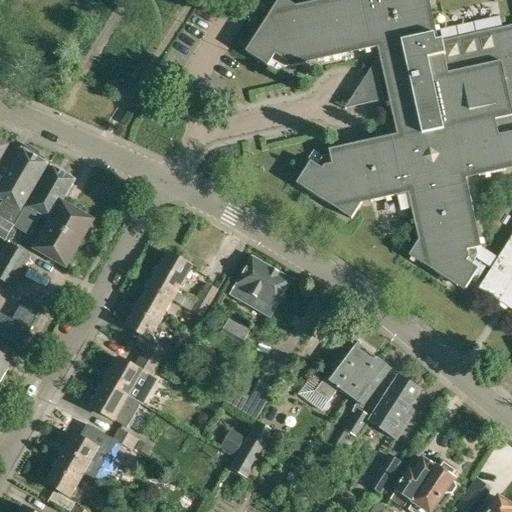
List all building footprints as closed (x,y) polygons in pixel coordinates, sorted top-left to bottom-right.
[(479,289),(511,310),(511,236),(498,258),(481,248),(466,180),(511,169),(511,24),(438,41),(428,0),(325,0),(295,7),(284,0),(278,0),(245,52),(267,67),(275,55),(287,63),(288,68),(377,48),(396,135),(328,150),(331,165),(324,166),(322,170),(310,162),(296,184),(351,219),(360,205),(408,194),(418,241),(409,256),(464,291),(478,269),(466,262),(468,258),(492,268),(479,289)] [(0,238),(5,242),(13,227),(26,206),(23,205),(47,164),(21,149),(0,184),(0,200),(2,201),(0,203),(0,238)] [(34,249),(65,267),(92,221),(61,203),(75,180),(51,166),(28,207),(26,206),(13,227),(29,236),(41,216),(50,221),(34,249)] [(0,252),(0,280),(12,288),(30,256),(6,242),(0,252)] [(155,274),(179,289),(192,267),(167,253),(155,274)] [(230,295),(270,318),(292,280),(252,257),(230,295)] [(139,301),(163,316),(179,289),(155,274),(139,301)] [(207,284),(197,300),(205,304),(209,307),(219,291),(207,284)] [(12,320),(0,313),(0,336),(19,347),(41,309),(24,299),(12,320)] [(205,304),(197,300),(190,313),(201,319),(209,307),(205,304)] [(139,356),(158,368),(168,351),(150,340),(163,316),(139,301),(125,326),(148,340),(139,356)] [(221,333),(242,345),(251,330),(229,317),(221,333)] [(180,340),(191,346),(197,336),(186,330),(180,340)] [(348,395),(376,358),(368,351),(367,348),(360,343),(357,344),(353,340),(314,392),(329,402),(339,388),(348,395)] [(0,382),(12,362),(0,354),(0,382)] [(104,381),(138,401),(150,380),(152,380),(158,368),(139,356),(133,367),(118,358),(104,381)] [(335,446),(346,453),(355,438),(356,438),(369,417),(359,411),(363,406),(391,370),(376,358),(348,395),(357,402),(353,407),(353,408),(352,412),(354,413),(343,429),(344,430),(335,446)] [(368,421),(396,440),(410,418),(405,414),(420,391),(398,376),(368,421)] [(225,403),(254,420),(273,389),(258,380),(249,396),(233,388),(225,403)] [(114,421),(127,428),(140,403),(138,402),(138,401),(104,381),(89,408),(114,422),(114,421)] [(156,385),(144,405),(151,409),(163,389),(156,385)] [(229,469),(247,479),(274,432),(256,422),(229,469)] [(119,428),(113,439),(133,451),(134,448),(139,440),(125,431),(119,428)] [(244,436),(231,428),(220,446),(234,454),(244,436)] [(74,434),(60,459),(84,473),(100,482),(105,473),(96,468),(105,453),(98,449),(74,434)] [(152,447),(139,440),(134,448),(147,455),(152,447)] [(367,486),(381,495),(401,463),(387,454),(367,486)] [(403,509),(408,511),(430,511),(443,494),(451,494),(456,487),(453,480),(454,479),(452,478),(457,470),(442,460),(437,468),(423,458),(414,472),(410,470),(395,492),(395,491),(389,500),(403,509)] [(60,459),(45,484),(55,490),(70,498),(84,473),(60,459)] [(456,507),(462,511),(474,511),(490,489),(475,477),(456,507)] [(370,511),(377,502),(375,501),(365,496),(355,511),(370,511)] [(511,511),(511,510),(511,507),(498,497),(487,511),(511,511)] [(370,511),(381,511),(384,507),(377,502),(370,511)]
